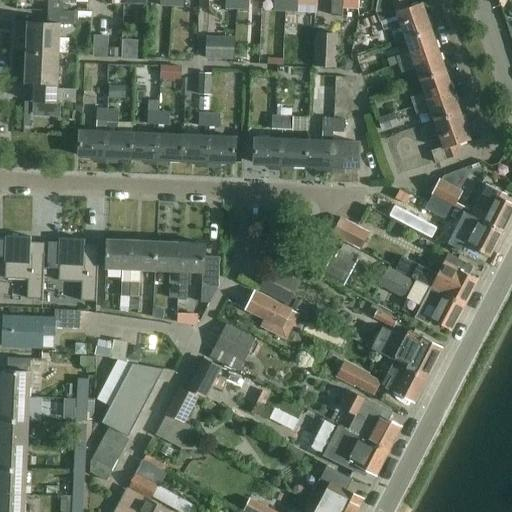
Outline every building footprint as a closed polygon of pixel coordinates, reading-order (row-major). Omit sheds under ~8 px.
[(47,0),(47,11),(62,12),(62,10),(63,0),(62,0),(47,0)] [(237,0),(226,0),(226,9),(237,9),(237,0)] [(248,9),(248,0),(237,0),(237,9),(248,9)] [(285,12),(285,0),(273,0),(273,11),(285,12)] [(285,0),(285,12),(296,12),(296,0),(285,0)] [(331,0),(331,5),(331,13),(341,14),(342,6),(357,7),(357,0),(331,0)] [(380,23),(397,17),(405,38),(431,29),(422,2),(408,7),(405,0),(395,0),(393,1),(392,0),(378,0),(376,11),(380,23)] [(28,21),(26,51),(58,53),(59,23),(76,23),(76,11),(62,10),(62,12),(47,11),(47,22),(28,21)] [(370,14),(361,17),(364,27),(374,24),(370,14)] [(108,21),(95,21),(95,51),(108,51),(108,21)] [(399,64),(438,50),(431,29),(405,38),(409,51),(396,56),(399,64)] [(337,65),(337,31),(318,31),(318,65),(337,65)] [(206,58),(234,59),(235,38),(208,37),(206,58)] [(121,47),(121,58),(137,59),(137,48),(138,42),(121,41),(121,47)] [(109,48),(109,57),(120,58),(120,48),(109,48)] [(419,80),(446,71),(438,50),(399,64),(402,72),(415,68),(419,80)] [(57,88),(57,83),(58,53),(26,51),(25,82),(35,82),(34,101),(56,102),(56,101),(74,101),(75,89),(57,88)] [(341,61),(341,66),(344,69),(349,70),(352,66),(352,62),(349,58),(344,58),(341,61)] [(366,64),(359,66),(362,77),(370,75),(366,64)] [(163,77),(180,79),(181,67),(164,66),(163,77)] [(414,105),(453,91),(446,71),(419,80),(424,92),(411,97),(414,105)] [(199,94),(211,94),(211,73),(200,73),(199,94)] [(370,75),(362,77),(365,86),(377,82),(374,73),(370,75)] [(342,77),(335,77),(335,87),(344,86),(342,77)] [(356,112),(367,108),(356,77),(344,81),(356,112)] [(108,96),(108,99),(122,99),(122,86),(108,86),(108,96)] [(434,123),(460,113),(453,91),(414,105),(416,113),(429,109),(434,123)] [(119,121),(119,107),(108,107),(108,108),(107,121),(119,121)] [(159,123),(159,109),(148,109),(147,123),(159,123)] [(171,110),(159,109),(159,123),(170,123),(171,110)] [(210,125),(210,111),(199,110),(198,124),(210,125)] [(221,125),(222,111),(210,111),(210,125),(221,125)] [(382,131),(398,125),(394,113),(378,119),(382,131)] [(460,113),(434,123),(442,146),(431,150),(435,162),(459,153),(456,144),(470,140),(460,113)] [(282,128),(283,114),(271,114),(271,128),(282,128)] [(294,129),(294,115),(283,114),(282,128),(294,129)] [(333,130),(333,116),(322,116),(321,130),(333,130)] [(333,116),(333,130),(334,130),(344,131),(344,117),(333,116)] [(106,161),(107,121),(96,120),(96,131),(80,130),(79,155),(93,156),(93,160),(106,161)] [(119,121),(107,121),(106,161),(117,161),(117,157),(131,157),(132,133),(118,132),(119,121)] [(307,140),(306,164),(319,165),(318,170),(332,171),(333,141),(334,130),(333,130),(321,130),(321,140),(307,140)] [(333,141),(332,171),(343,171),(344,166),(357,167),(358,142),(345,141),(345,131),(344,131),(334,130),(333,141)] [(132,133),(131,157),(144,158),(144,162),(157,163),(158,134),(132,133)] [(158,134),(157,163),(169,163),(169,159),(182,160),(183,135),(158,134)] [(183,135),(182,160),(195,160),(195,164),(208,165),(209,136),(183,135)] [(209,136),(208,165),(220,165),(220,161),(233,161),(234,137),(209,136)] [(281,168),(283,139),(255,138),(254,162),(269,163),(268,167),(281,168)] [(283,139),(281,168),(292,169),(292,164),(306,164),(307,140),(283,139)] [(440,180),(432,194),(434,195),(451,204),(454,206),(461,191),(440,180)] [(486,185),(471,214),(503,231),(511,213),(511,204),(501,199),(503,194),(486,185)] [(434,195),(426,209),(444,219),(451,204),(434,195)] [(373,197),(371,207),(391,213),(394,203),(373,197)] [(489,257),(503,231),(471,214),(464,227),(468,229),(466,234),(469,235),(464,244),(489,257)] [(331,236),(358,250),(367,232),(340,218),(331,236)] [(5,257),(5,280),(27,280),(27,299),(43,300),(44,253),(30,253),(31,238),(6,237),(6,240),(5,257)] [(60,239),(59,281),(81,282),(81,301),(97,302),(98,255),(84,255),(85,240),(60,239)] [(121,296),(129,297),(131,241),(106,241),(105,268),(121,269),(121,296)] [(139,270),(154,270),(155,242),(131,241),(129,297),(138,297),(139,270)] [(48,242),(47,268),(59,269),(60,242),(48,242)] [(170,271),(169,298),(177,298),(179,243),(155,242),(154,270),(170,271)] [(179,243),(177,298),(186,298),(187,271),(202,272),(202,286),(218,287),(219,256),(204,255),(204,244),(179,243)] [(333,254),(325,270),(344,280),(353,265),(333,254)] [(402,256),(395,269),(417,280),(431,287),(464,305),(477,280),(468,275),(473,266),(449,254),(439,271),(438,274),(402,256)] [(258,291),(288,307),(301,281),(270,266),(258,291)] [(403,297),(413,280),(388,267),(379,284),(403,297)] [(431,287),(415,317),(428,324),(431,319),(451,330),(464,305),(431,287)] [(258,291),(254,289),(244,308),(283,328),(293,309),(288,307),(258,291)] [(129,297),(129,309),(138,310),(138,297),(129,297)] [(358,297),(352,308),(366,316),(372,304),(358,297)] [(296,298),(291,307),(305,314),(309,306),(296,298)] [(154,307),(152,317),(163,319),(164,309),(154,307)] [(3,315),(2,346),(42,348),(42,335),(54,336),(54,327),(80,329),(81,310),(55,309),(54,317),(3,315)] [(377,310),(373,318),(392,327),(396,320),(377,310)] [(187,314),(187,324),(197,325),(197,314),(187,314)] [(255,338),(227,324),(215,346),(243,360),(255,338)] [(382,327),(371,349),(393,361),(406,367),(426,378),(441,347),(409,330),(405,339),(382,327)] [(127,351),(126,359),(135,361),(141,357),(140,349),(133,347),(127,351)] [(0,386),(0,393),(29,396),(30,372),(28,372),(29,359),(7,358),(7,371),(1,371),(0,386)] [(220,368),(202,359),(188,387),(206,397),(220,368)] [(344,361),(336,376),(373,395),(380,381),(368,375),(368,374),(344,361)] [(392,377),(386,388),(414,403),(426,378),(406,367),(393,361),(387,374),(392,377)] [(132,364),(126,376),(152,389),(163,369),(132,364)] [(233,370),(229,379),(237,382),(241,374),(233,370)] [(152,389),(126,376),(120,387),(146,401),(152,389)] [(78,378),(77,399),(87,399),(88,379),(78,378)] [(146,401),(120,387),(114,398),(140,412),(146,401)] [(197,396),(180,387),(166,413),(184,422),(197,396)] [(351,390),(342,408),(356,415),(348,430),(351,431),(360,436),(368,440),(389,451),(402,426),(390,420),(393,412),(351,390)] [(29,396),(0,393),(0,419),(28,421),(29,396)] [(140,412),(114,398),(108,410),(134,424),(140,412)] [(77,399),(76,418),(86,419),(87,399),(77,399)] [(134,424),(108,410),(101,422),(128,436),(134,424)] [(0,443),(27,445),(28,421),(0,419),(0,443)] [(319,451),(328,434),(304,421),(295,438),(319,451)] [(334,432),(323,455),(344,466),(361,474),(363,469),(376,475),(389,451),(368,440),(360,436),(351,431),(348,430),(338,425),(334,432)] [(76,427),(75,448),(85,448),(86,428),(76,427)] [(103,438),(124,449),(129,439),(109,428),(103,438)] [(124,449),(103,438),(98,449),(118,460),(124,449)] [(0,468),(26,469),(27,445),(0,443),(0,468)] [(75,448),(74,468),(84,468),(85,448),(75,448)] [(118,460),(98,449),(92,460),(112,471),(118,460)] [(112,471),(92,460),(91,462),(90,473),(107,482),(112,471)] [(322,476),(309,500),(318,505),(331,511),(357,511),(364,498),(347,489),(352,479),(327,466),(322,476)] [(26,469),(0,468),(0,492),(25,494),(26,469)] [(135,475),(129,486),(176,511),(189,511),(193,506),(135,475)] [(73,477),(73,496),(83,497),(84,477),(73,477)] [(24,511),(25,494),(0,492),(0,511),(24,511)] [(73,496),(71,511),(82,511),(83,497),(73,496)] [(146,497),(137,511),(169,511),(170,510),(146,497)] [(252,511),(277,511),(251,498),(245,508),(252,511)]
